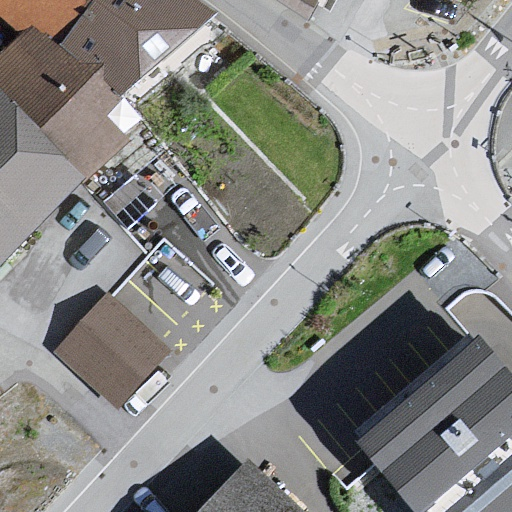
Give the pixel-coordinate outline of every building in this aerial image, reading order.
[(260,0),(326,35),(343,0),(260,0)] [(0,291),(134,145),(113,79),(28,32),(0,56),(0,291)] [(110,301),(61,351),(125,412),(168,353),(161,347),(111,302),(110,301)] [(511,511),(511,368),(469,319),(343,419),(419,511),(511,511)] [(313,511),(247,455),(193,511),(313,511)]
